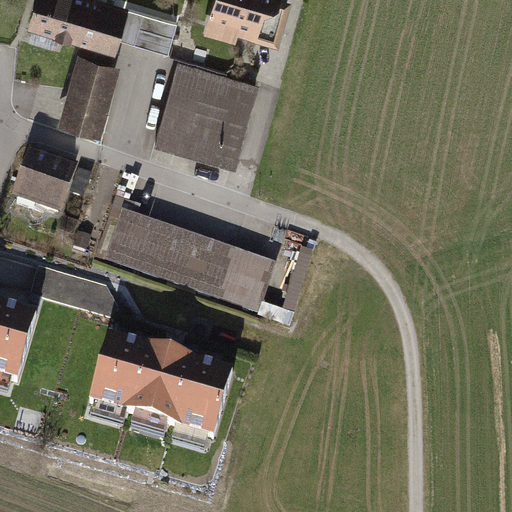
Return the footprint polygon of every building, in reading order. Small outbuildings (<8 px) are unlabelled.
[(38,0),(31,23),(112,47),(124,7),(100,0),(38,0)] [(212,0),(203,34),(235,44),(239,36),(280,47),(293,1),(289,0),(212,0)] [(177,22),(130,9),(121,39),(169,52),(177,22)] [(97,129),(115,69),(84,60),(66,120),(97,129)] [(257,85),(179,62),(157,138),(235,161),(257,85)] [(74,172),(30,157),(15,200),(59,216),(74,172)] [(90,196),(76,191),(68,213),(82,218),(90,196)] [(274,265),(123,213),(106,264),(257,316),(274,265)] [(28,227),(13,222),(6,240),(22,245),(28,227)] [(92,238),(79,233),(74,249),(87,254),(92,238)] [(303,285),(289,280),(277,312),(292,317),(303,285)] [(42,313),(0,301),(0,397),(15,401),(16,396),(20,396),(42,313)] [(240,372),(106,335),(83,415),(87,416),(85,425),(211,460),(213,455),(216,455),(240,372)]
